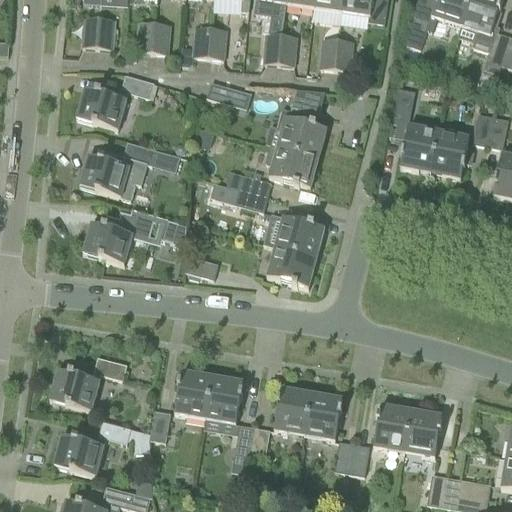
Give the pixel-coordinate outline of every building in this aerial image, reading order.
[(82,0),(82,10),(100,11),(100,0),(82,0)] [(213,0),(213,3),(240,5),(240,18),(249,18),(250,0),(213,0)] [(257,0),(257,5),(254,4),(252,20),(283,24),(285,10),(286,0),(257,0)] [(286,0),(285,10),(313,14),(314,0),(286,0)] [(343,0),(314,0),(313,14),(341,18),(343,0)] [(343,0),(341,18),(368,22),(367,27),(383,29),(383,31),(384,31),(388,2),(387,2),(387,3),(372,1),(372,0),(343,0)] [(460,32),(470,0),(437,0),(430,23),(460,32)] [(470,0),(460,32),(456,43),(472,48),(470,52),(488,58),(495,38),(497,39),(499,33),(493,31),(497,17),(499,18),(501,12),(499,11),(503,1),(499,0),(470,0)] [(413,21),(404,50),(419,55),(429,26),(413,21)] [(83,23),(81,53),(111,56),(114,26),(83,23)] [(151,59),(154,29),(139,28),(136,58),(151,59)] [(154,29),(151,59),(166,61),(169,31),(154,29)] [(207,64),(210,35),(195,33),(192,61),(192,63),(207,64)] [(210,35),(207,64),(223,66),(225,36),(210,35)] [(495,38),(488,58),(482,76),(497,81),(500,71),(509,43),(497,39),(495,38)] [(278,71),(280,41),(265,40),(263,69),(278,71)] [(296,42),(280,41),(278,71),(293,72),(296,42)] [(511,43),(509,43),(500,71),(511,75),(511,43)] [(334,76),(337,46),(321,45),(319,74),(334,76)] [(352,48),(337,46),(334,76),(349,77),(352,48)] [(0,58),(8,59),(8,47),(0,47),(0,58)] [(124,57),(123,66),(132,67),(135,64),(136,58),(124,57)] [(180,60),(179,72),(188,72),(191,70),(192,63),(192,61),(180,60)] [(124,81),(118,104),(100,99),(101,98),(95,96),(94,97),(84,95),(75,125),(117,137),(125,106),(124,106),(126,98),(149,105),(153,89),(124,81)] [(209,89),(205,105),(246,116),(250,100),(209,89)] [(391,128),(391,129),(396,130),(397,125),(408,127),(414,98),(398,94),(397,95),(391,128)] [(269,132),(264,150),(315,164),(318,153),(320,154),(325,135),(315,132),(324,98),(296,96),(290,117),(280,115),(275,133),(269,132)] [(486,152),(492,123),(477,120),(471,149),(486,152)] [(492,123),(486,152),(501,155),(507,126),(492,123)] [(396,130),(393,143),(404,145),(402,157),(401,156),(399,162),(401,163),(399,173),(418,177),(418,174),(430,177),(438,137),(407,131),(408,127),(397,125),(396,130)] [(438,137),(430,177),(441,179),(441,182),(459,186),(462,175),(463,175),(464,169),(467,170),(470,158),(465,157),(468,143),(438,137)] [(122,162),(122,163),(146,170),(174,178),(179,163),(126,148),(122,162)] [(175,151),(174,156),(176,160),(181,161),(185,158),(186,154),(183,150),(179,149),(175,151)] [(315,164),(264,150),(269,152),(264,168),(266,171),(271,172),(267,184),(293,191),(292,192),(298,194),(299,192),(309,195),(314,176),(311,176),(315,164)] [(87,162),(78,192),(130,207),(134,190),(140,191),(146,170),(122,163),(122,162),(105,157),(103,165),(98,163),(97,165),(87,162)] [(511,202),(511,161),(500,159),(495,185),(494,185),(492,191),(494,191),(492,202),(511,206),(511,203),(511,202)] [(241,181),(237,196),(266,204),(270,189),(241,181)] [(266,204),(237,196),(233,210),(262,218),(266,204)] [(90,229),(81,260),(123,271),(123,270),(128,254),(131,242),(133,242),(132,244),(134,245),(134,243),(148,247),(149,243),(153,229),(158,230),(154,244),(161,246),(179,251),(179,250),(184,252),(185,231),(167,226),(131,216),(129,220),(119,217),(118,221),(119,222),(118,224),(108,221),(105,232),(103,231),(99,230),(98,231),(90,229)] [(313,232),(313,230),(308,229),(308,226),(296,223),(295,227),(270,220),(262,251),(273,254),(274,253),(313,264),(316,252),(318,253),(324,235),(313,232)] [(274,253),(273,254),(266,283),(291,290),(290,292),(296,293),(297,292),(307,295),(312,276),(309,275),(313,264),(274,253)] [(213,286),(217,270),(188,262),(184,278),(213,286)] [(122,386),(126,371),(97,363),(93,379),(122,386)] [(48,407),(90,418),(99,387),(85,384),(87,377),(79,375),(78,379),(73,378),(73,379),(68,378),(67,379),(57,376),(48,407)] [(205,421),(211,385),(199,383),(200,380),(181,377),(179,388),(177,388),(176,394),(178,394),(174,416),(205,421)] [(222,387),(211,385),(205,421),(235,426),(239,405),(241,405),(242,399),(240,398),(242,388),(223,384),(222,387)] [(304,438),(310,402),(299,400),(299,397),(280,394),(278,405),(277,405),(276,411),(277,411),(273,433),(304,438)] [(310,402),(304,438),(335,443),(338,421),(340,422),(341,415),(339,415),(341,404),(322,401),(322,404),(310,402)] [(377,428),(373,450),(404,455),(410,419),(398,417),(399,414),(380,411),(378,422),(376,421),(375,428),(377,428)] [(164,449),(169,419),(153,416),(149,440),(148,446),(164,449)] [(421,421),(410,419),(404,455),(434,460),(438,438),(439,438),(440,432),(439,432),(441,421),(422,418),(421,421)] [(61,441),(53,472),(95,483),(105,445),(126,450),(127,446),(132,447),(132,460),(134,460),(134,459),(148,458),(148,459),(149,459),(148,446),(149,440),(101,427),(97,441),(90,439),(89,443),(78,440),(77,444),(72,442),(71,444),(61,441)] [(249,463),(254,434),(238,431),(233,461),(249,463)] [(254,434),(249,463),(263,466),(268,436),(254,434)] [(348,480),(353,451),(338,448),(333,478),(348,480)] [(353,451),(348,480),(363,483),(368,453),(353,451)] [(511,466),(504,465),(499,494),(511,496),(511,466)] [(432,511),(440,511),(446,483),(431,481),(426,511),(432,511)] [(461,486),(446,483),(440,511),(456,511),(458,501),(461,486)] [(461,486),(458,501),(487,506),(489,491),(461,486)] [(94,511),(85,511),(81,511),(82,509),(76,508),(75,509),(65,507),(63,511),(144,511),(146,504),(134,501),(134,500),(105,492),(101,507),(96,506),(94,511)] [(485,511),(487,506),(458,501),(456,511),(485,511)]
